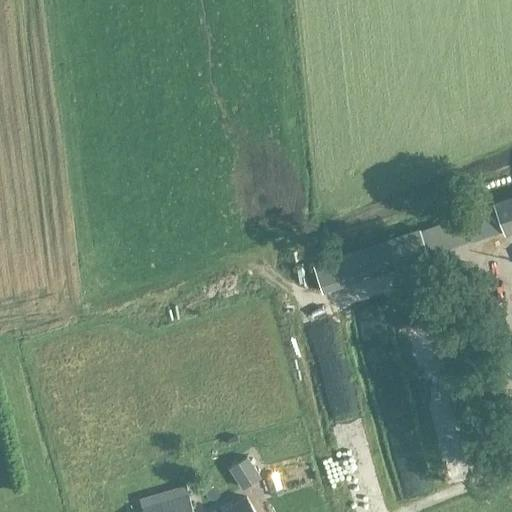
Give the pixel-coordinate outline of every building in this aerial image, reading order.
[(502,228),(511,224),(511,201),(495,207),(502,228)] [(464,215),(421,231),(429,255),(472,239),(464,215)] [(384,241),(315,261),(322,287),(391,267),(384,241)] [(340,351),(351,351),(350,324),(339,324),(340,351)] [(434,324),(402,329),(418,425),(450,419),(434,324)] [(342,367),(321,372),(339,460),(353,457),(350,441),(358,439),(342,367)] [(380,391),(400,478),(420,474),(400,386),(380,391)] [(447,428),(435,434),(450,464),(462,459),(447,428)] [(232,467),(244,487),(260,477),(248,458),(232,467)] [(372,461),(346,467),(353,498),(379,492),(372,461)] [(280,485),(279,472),(265,472),(266,486),(280,485)] [(194,511),(186,484),(140,497),(144,511),(194,511)] [(255,511),(245,496),(219,511),(255,511)]
